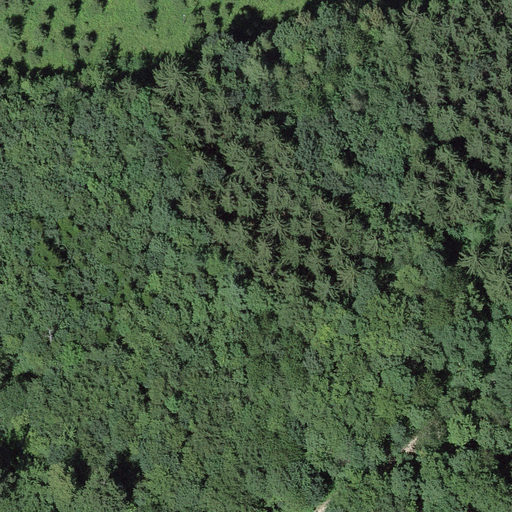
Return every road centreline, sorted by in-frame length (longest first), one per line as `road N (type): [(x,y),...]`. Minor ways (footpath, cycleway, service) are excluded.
road 1 (track): [(0,409),(108,364),(256,321),(337,314),(388,326),(442,353),(461,406)]
road 2 (track): [(511,367),(321,511)]
